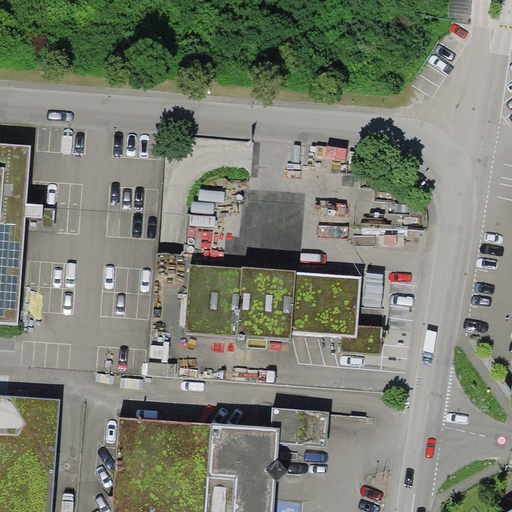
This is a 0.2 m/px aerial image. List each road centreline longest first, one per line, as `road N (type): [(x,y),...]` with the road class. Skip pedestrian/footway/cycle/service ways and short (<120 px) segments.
road 1 (residential): [(422,414),(461,139),(0,101)]
road 2 (unknown): [(0,366),(56,366),(79,341),(88,307),(95,109)]
